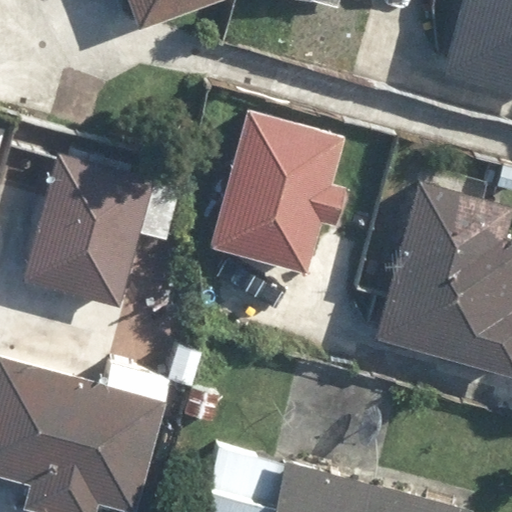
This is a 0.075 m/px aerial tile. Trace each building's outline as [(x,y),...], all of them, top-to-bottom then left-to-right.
[(126,0),(133,18),(183,0),(126,0)] [(511,0),(454,0),(440,58),(511,76),(511,0)] [(302,263),(314,214),(329,218),(340,173),(326,170),(338,119),(241,95),(205,239),(302,263)] [(121,298),(141,224),(166,231),(178,186),(153,179),(155,170),(55,143),(20,271),(121,298)] [(511,368),(511,235),(507,234),(511,216),(511,198),(416,171),(370,327),(511,368)] [(120,354),(114,379),(0,348),(0,466),(20,472),(14,494),(80,511),(86,511),(93,491),(127,500),(154,401),(163,366),(120,354)] [(468,511),(471,503),(284,452),(282,458),(217,441),(197,511),(468,511)]
